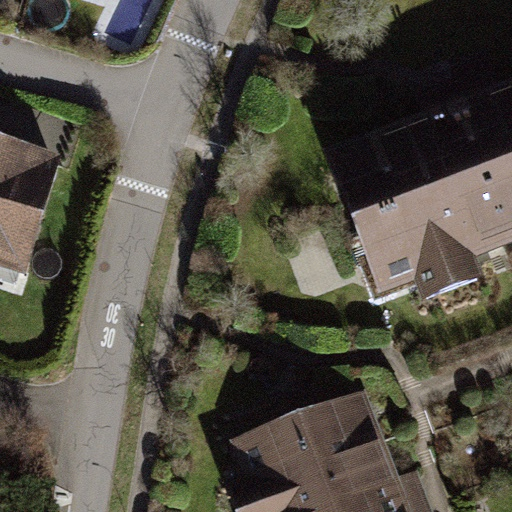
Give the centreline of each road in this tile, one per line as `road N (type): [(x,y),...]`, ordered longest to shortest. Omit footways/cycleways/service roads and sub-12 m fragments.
road 1 (residential): [(90,511),(103,388),(171,106)]
road 2 (residential): [(0,59),(171,106)]
